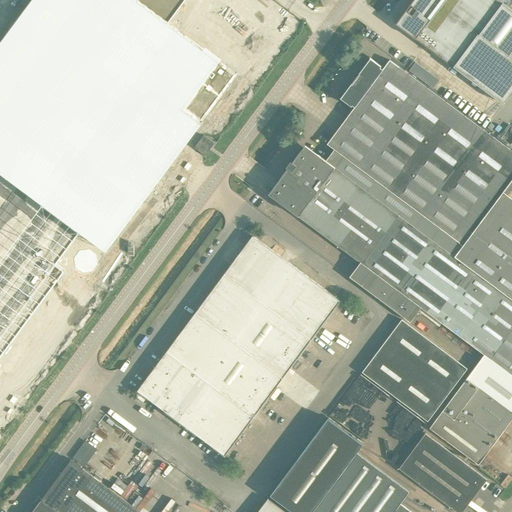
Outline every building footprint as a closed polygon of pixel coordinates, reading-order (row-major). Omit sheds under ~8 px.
[(0,356),(65,270),(56,263),(79,232),(106,251),(214,105),(237,75),(191,40),(137,0),(30,0),(0,41),(0,356)] [(146,0),(173,18),(181,11),(181,18),(194,34),(209,35),(218,28),(217,34),(214,36),(239,53),(245,48),(245,45),(249,41),(256,46),(261,42),(256,39),(257,37),(249,36),(252,30),(254,16),(252,13),(259,8),(264,8),(265,0),(146,0)] [(511,9),(502,2),(504,0),(413,0),(396,24),(421,42),(502,103),(511,89),(511,9)] [(286,33),(288,30),(285,20),(281,18),(281,10),(280,7),(273,8),(274,12),(269,14),(263,10),(264,12),(271,18),(266,20),(274,26),(274,32),(276,36),(269,37),(265,42),(268,42),(269,53),(268,53),(263,60),(254,61),(251,65),(251,73),(258,78),(273,55),(274,58),(286,40),(286,33)] [(279,179),(269,194),(281,203),(282,204),(288,208),(362,264),(356,272),(412,314),(419,306),(484,355),(429,428),(478,464),(511,418),(511,151),(393,63),(389,60),(382,70),(379,67),(380,66),(370,58),(340,98),(351,106),(352,105),(355,107),(348,116),(334,134),(327,143),(335,149),(326,160),(318,154),(314,160),(301,150),(279,179)] [(415,62),(409,70),(433,88),(439,80),(415,62)] [(203,135),(194,147),(205,155),(214,143),(203,135)] [(340,300),(252,235),(137,390),(225,455),(340,300)] [(428,420),(466,367),(401,319),(362,371),(428,420)] [(363,444),(329,418),(271,495),(293,511),(412,511),(400,503),(409,491),(357,452),(363,444)] [(457,511),(462,511),(487,479),(426,433),(399,468),(457,511)] [(110,448),(96,464),(108,474),(121,457),(110,448)] [(42,498),(32,511),(141,511),(71,460),(45,494),(42,498)] [(286,511),(268,499),(258,511),(286,511)]
